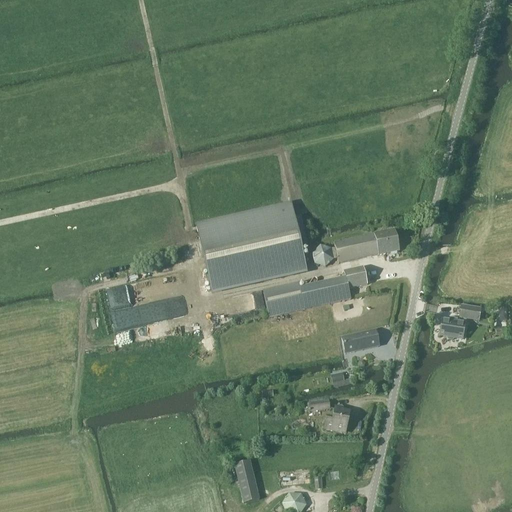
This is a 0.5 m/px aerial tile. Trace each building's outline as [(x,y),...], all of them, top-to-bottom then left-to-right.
[(291,203),(196,225),(211,295),(307,274),(291,203)] [(394,231),(333,244),(338,266),(399,252),(394,231)] [(329,251),(321,249),(314,255),(316,264),(324,267),(331,260),(329,251)] [(363,268),(343,272),(345,278),(348,290),(367,286),(363,268)] [(298,282),(263,291),(269,319),(350,300),(348,290),(345,278),(299,288),(298,282)] [(462,307),(461,318),(478,321),(479,310),(462,307)] [(455,319),(444,318),(444,320),(441,337),(462,340),(464,325),(454,324),(455,319)] [(375,332),(341,339),(345,355),(378,348),(375,332)] [(349,379),(331,383),(332,389),(350,384),(349,379)] [(328,402),(309,405),(307,406),(308,413),(329,410),(328,402)] [(349,413),(335,410),(332,421),(326,420),(324,429),(345,434),(349,413)] [(250,462),(234,466),(244,505),(259,501),(250,462)] [(306,500),(305,497),(305,495),(302,492),(300,490),(296,489),(293,489),(290,490),(288,492),(285,495),(285,498),(284,500),(285,502),(285,504),(288,508),(290,510),(294,511),(297,510),(300,510),(302,508),(304,506),(305,504),(306,500)]
